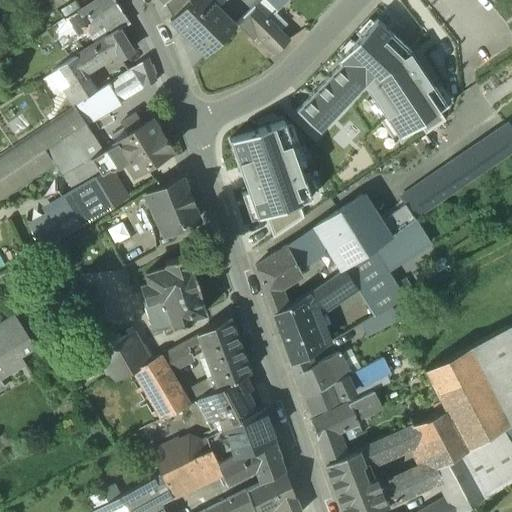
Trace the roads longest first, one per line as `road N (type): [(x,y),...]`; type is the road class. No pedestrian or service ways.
road 1 (residential): [(326,511),(194,122)]
road 2 (unclassified): [(194,122),(271,93),(361,0)]
road 3 (residential): [(194,122),(134,0)]
